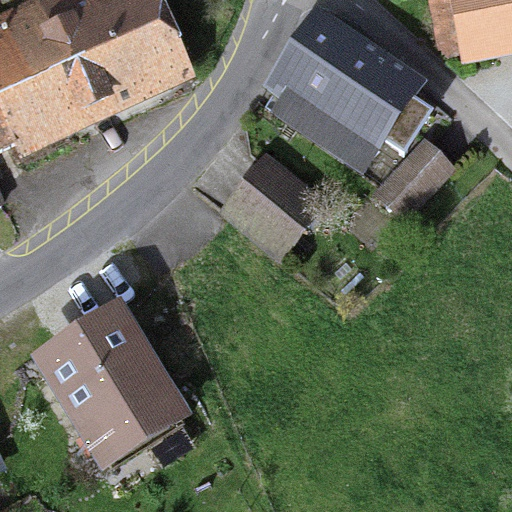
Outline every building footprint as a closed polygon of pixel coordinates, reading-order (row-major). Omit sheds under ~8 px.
[(0,156),(0,158),(176,80),(139,0),(70,0),(0,31),(0,156)] [(511,0),(449,0),(461,65),(511,55),(511,0)] [(271,92),(385,167),(431,96),(317,22),(271,92)] [(420,154),(379,196),(403,219),(444,177),(420,154)] [(284,271),(331,207),(266,159),(219,223),(284,271)] [(119,322),(45,368),(102,458),(175,412),(119,322)]
